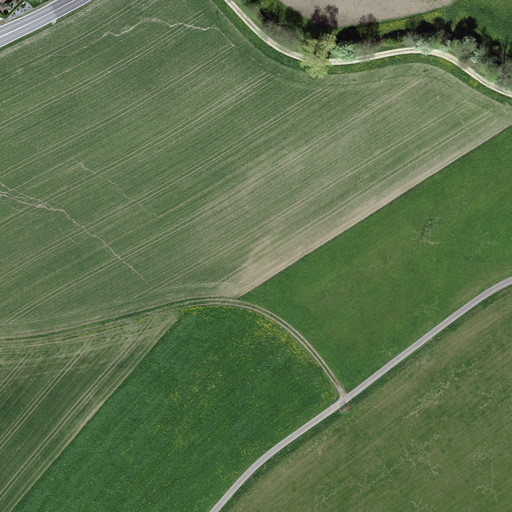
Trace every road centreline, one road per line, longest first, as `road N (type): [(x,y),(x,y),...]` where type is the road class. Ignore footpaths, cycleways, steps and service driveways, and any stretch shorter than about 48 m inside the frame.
road 1 (track): [(0,348),(185,309),(250,306),(300,337),(345,399)]
road 2 (unclassified): [(511,280),(254,466),(213,511)]
road 3 (track): [(511,93),(415,50),(345,63),(296,58),(245,23),(227,0)]
